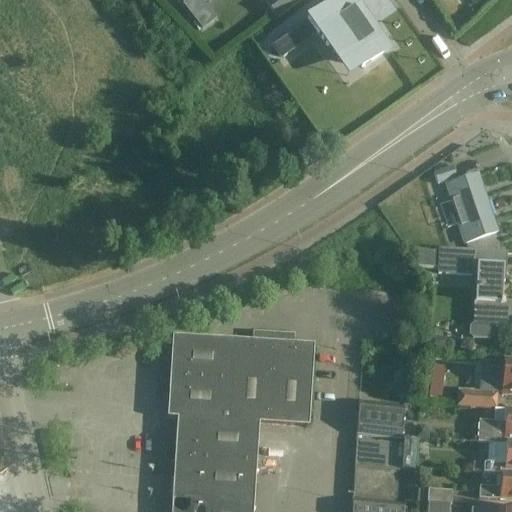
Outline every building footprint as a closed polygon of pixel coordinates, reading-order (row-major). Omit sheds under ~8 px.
[(301,0),(270,0),(265,4),(277,20),(302,1),(301,0)] [(344,0),(339,0),(306,23),(307,24),(316,37),(326,51),(341,41),(362,69),(383,55),(382,53),(389,48),(378,33),(371,38),(344,0)] [(204,38),(211,48),(243,24),(236,14),(204,38)] [(284,40),(274,47),(283,59),(296,50),(287,37),(284,40)] [(452,169),(433,175),(437,187),(456,180),(452,169)] [(496,233),(477,179),(478,178),(477,177),(446,188),(451,204),(452,203),(460,227),(458,228),(465,246),(497,234),(497,233),(496,233)] [(494,326),(509,327),(510,306),(502,306),(502,305),(500,305),(502,269),(504,270),(505,255),(479,254),(440,251),(438,275),(476,277),(473,325),(469,329),(468,335),(472,340),(488,341),(493,337),(494,326)] [(308,430),(313,348),(293,347),(294,337),(252,334),(251,345),(171,339),(166,421),(176,422),(170,511),(252,511),(258,427),(308,430)] [(511,365),(503,365),(502,384),(482,383),(481,394),(458,392),(457,409),(495,411),(496,396),(501,396),(511,397),(511,365)] [(356,429),(376,431),(400,432),(401,407),(358,404),(356,429)] [(511,413),(495,412),(495,425),(477,425),(476,445),(494,446),(501,446),(501,438),(503,438),(503,441),(511,441),(511,413)] [(356,444),(354,470),(402,472),(404,446),(356,444)] [(511,446),(501,446),(494,446),(493,466),(473,465),(472,475),(499,477),(499,473),(511,473),(511,446)] [(402,472),(354,470),(352,501),(400,504),(402,472)] [(511,477),(500,477),(499,491),(479,490),(478,502),(505,504),(505,501),(511,501),(511,477)] [(417,504),(426,504),(451,506),(452,494),(417,493),(417,504)] [(352,501),(351,511),(403,511),(404,504),(400,504),(352,501)]
